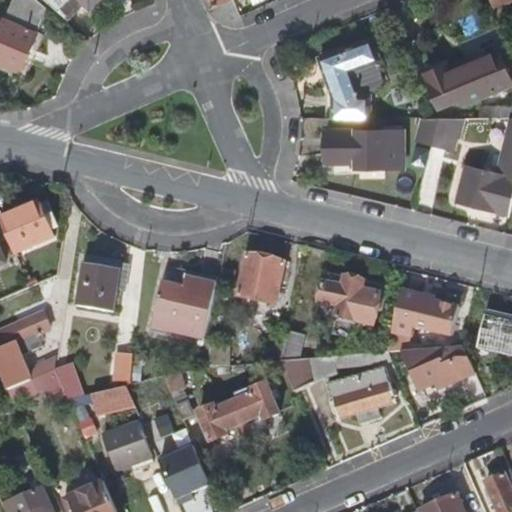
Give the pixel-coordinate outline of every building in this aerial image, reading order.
[(50,16),(32,0),(16,0),(3,25),(0,31),(0,62),(21,72),(37,35),(50,16)] [(40,0),(71,28),(88,9),(94,13),(104,0),(40,0)] [(213,0),(217,10),(227,5),(239,0),(248,0),(252,10),(275,0),(213,0)] [(510,23),(505,9),(496,12),(502,26),(510,23)] [(511,47),(506,34),(495,39),(500,51),(511,47)] [(337,98),(338,122),(372,122),(371,100),(388,83),(379,60),(381,59),(373,38),(322,61),(337,98)] [(447,70),(426,77),(437,111),(462,102),(463,105),(461,105),(464,108),(511,92),(511,80),(504,57),(481,64),(482,68),(477,70),(471,68),(449,75),(447,70)] [(511,112),(483,112),(483,122),(511,121),(511,112)] [(415,150),(430,154),(437,122),(425,122),(421,122),(415,150)] [(437,122),(430,154),(451,158),(459,122),(451,122),(437,122)] [(460,204),(511,217),(511,213),(511,122),(502,165),(511,168),(511,178),(511,183),(468,171),(460,204)] [(384,134),(326,134),(326,165),(357,165),(357,170),(385,170),(384,134)] [(41,204),(0,222),(16,257),(56,240),(41,204)] [(132,262),(90,256),(80,311),(116,317),(120,289),(128,290),(132,262)] [(285,266),(248,256),(238,298),(276,306),(285,266)] [(235,275),(222,272),(219,285),(232,288),(235,275)] [(205,347),(218,289),(163,275),(149,333),(205,347)] [(386,289),(328,275),(318,318),(335,322),(335,319),(376,329),(386,289)] [(40,286),(37,280),(28,284),(31,290),(40,286)] [(425,298),(406,294),(394,339),(413,343),(416,331),(454,340),(462,310),(424,301),(425,298)] [(511,313),(489,308),(479,348),(511,356),(511,313)] [(42,317),(0,334),(0,371),(10,393),(32,383),(21,358),(42,348),(37,337),(48,332),(42,317)] [(309,340),(289,335),(282,363),(283,365),(303,363),(309,340)] [(413,343),(394,339),(390,356),(404,354),(410,354),(413,343)] [(404,354),(412,376),(420,396),(438,388),(442,397),(454,392),(452,387),(476,376),(470,361),(465,349),(410,354),(404,354)] [(211,371),(231,370),(232,352),(212,353),(211,371)] [(394,364),(393,362),(390,356),(374,357),(358,358),(335,360),(338,371),(375,366),(394,364)] [(338,371),(335,360),(303,363),(312,385),(314,389),(341,378),(338,371)] [(137,369),(138,364),(123,363),(121,390),(136,387),(136,384),(137,369)] [(303,363),(283,365),(294,392),(312,385),(303,363)] [(148,369),(137,369),(136,384),(146,385),(148,369)] [(57,373),(33,383),(38,396),(48,391),(54,405),(68,399),(65,393),(63,388),(57,373)] [(386,374),(330,397),(335,412),(343,408),(349,423),(398,403),(386,374)] [(180,377),(167,380),(185,422),(195,417),(183,391),(186,389),(180,377)] [(84,399),(77,382),(63,388),(65,393),(68,399),(69,402),(84,399)] [(38,396),(33,383),(32,383),(10,393),(16,408),(39,397),(38,396)] [(222,406),(205,413),(217,443),(233,435),(232,430),(244,425),(247,434),(259,430),(255,420),(269,414),(272,420),(286,413),(274,385),(259,391),(261,395),(223,410),(222,406)] [(442,397),(438,388),(420,396),(424,405),(442,397)] [(0,420),(13,415),(9,404),(0,408),(0,420)] [(160,413),(142,421),(152,445),(170,437),(160,413)] [(142,432),(106,448),(120,481),(140,473),(142,478),(159,471),(156,466),(157,465),(142,432)] [(161,462),(180,507),(196,500),(193,494),(213,486),(196,447),(161,462)] [(511,511),(511,474),(489,484),(500,511),(511,511)] [(76,511),(118,511),(106,484),(71,500),(76,511)] [(52,511),(46,496),(9,511),(52,511)] [(466,511),(461,497),(424,511),(466,511)]
